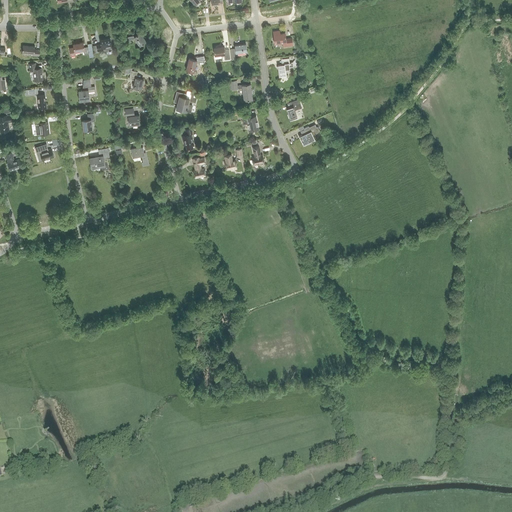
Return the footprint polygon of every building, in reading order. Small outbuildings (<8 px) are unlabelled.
[(286,39),(285,33),(280,34),(280,30),(273,31),(275,44),(283,42),(284,46),(292,45),(292,38),(286,39)] [(126,37),(124,37),(125,43),(128,42),(128,43),(131,42),(130,40),(135,39),(140,45),(146,41),(140,33),(134,37),(133,36),(126,37)] [(105,47),(111,45),(110,37),(100,39),(101,44),(97,45),(98,52),(106,50),(105,47)] [(83,42),(73,44),(74,47),(70,48),(71,56),(76,55),(75,52),(84,50),(84,54),(90,53),(89,46),(84,47),(83,42)] [(235,54),(246,52),(245,44),(236,45),(236,48),(230,49),(231,57),(235,57),(235,54)] [(39,56),(40,50),(35,49),(35,47),(23,45),(22,53),(34,54),(33,55),(39,56)] [(225,60),(230,59),(229,49),(224,50),(224,46),(218,47),(218,46),(215,47),(215,48),(214,48),(215,56),(224,54),(225,60)] [(204,62),(204,56),(203,56),(196,57),(195,60),(189,58),(186,70),(194,72),(196,63),(204,62)] [(283,59),(284,65),(278,65),(279,76),(287,75),(286,70),(290,69),(289,67),(293,67),(293,62),(290,62),(290,58),(283,59)] [(34,81),(43,80),(42,68),(36,68),(36,63),(29,64),(30,70),(33,70),(34,81)] [(129,79),(135,80),(133,88),(141,90),(143,79),(136,78),(137,72),(131,71),(129,79)] [(82,90),(78,91),(80,101),(90,100),(88,92),(95,91),(94,87),(91,87),(90,79),(83,80),(85,90),(82,90)] [(244,101),(253,100),(251,84),(237,86),(236,80),(230,81),(231,90),(238,89),(242,88),(244,101)] [(197,95),(194,94),(187,92),(186,95),(177,92),(174,102),(178,103),(176,109),(186,112),(190,113),(192,106),(188,105),(189,102),(192,102),(195,103),(197,95)] [(39,109),(46,108),(44,94),(37,95),(39,109)] [(302,108),(299,99),(289,102),(290,107),(286,109),(290,120),(297,117),(294,110),(301,108),(302,108)] [(137,124),(139,124),(138,115),(134,116),(133,108),(125,109),(126,114),(129,114),(129,116),(128,116),(129,125),(133,125),(133,128),(137,128),(137,124)] [(249,132),(259,129),(256,116),(249,117),(248,112),(241,114),(243,124),(247,123),(249,132)] [(91,122),(94,121),(93,113),(87,114),(88,120),(82,121),(83,130),(92,129),(91,122)] [(8,122),(15,121),(13,114),(7,115),(7,114),(0,115),(0,128),(1,132),(9,130),(8,122)] [(37,124),(35,124),(36,134),(40,134),(49,133),(48,122),(45,122),(45,119),(36,120),(37,124)] [(313,135),(320,131),(318,126),(316,127),(315,125),(315,124),(309,127),(308,126),(304,128),(304,129),(301,131),(303,134),(299,136),(303,145),(315,139),(313,135)] [(191,134),(192,134),(191,128),(185,130),(187,135),(182,136),(185,145),(186,145),(187,149),(194,147),(191,134)] [(149,164),(143,143),(138,144),(139,147),(131,148),(132,156),(141,154),(143,162),(142,162),(143,166),(149,164)] [(46,145),(35,148),(39,147),(40,153),(37,154),(40,161),(39,161),(53,156),(51,149),(47,150),(46,145)] [(252,157),(253,164),(254,165),(264,162),(262,155),(260,155),(258,145),(252,146),(255,157),(252,157)] [(99,156),(90,158),(92,169),(97,168),(97,167),(102,166),(102,169),(108,168),(108,169),(107,164),(104,165),(103,157),(109,156),(107,148),(104,148),(98,149),(99,156)] [(14,160),(12,152),(6,154),(9,162),(8,162),(8,163),(7,163),(8,167),(9,167),(11,170),(17,168),(17,170),(22,169),(22,167),(20,159),(14,160)] [(232,169),(237,168),(235,160),(232,161),(231,155),(225,157),(226,162),(225,162),(227,169),(232,168),(232,169)] [(204,157),(198,158),(198,157),(192,159),(195,170),(193,170),(195,178),(205,175),(203,168),(201,168),(200,164),(206,163),(204,157)]
